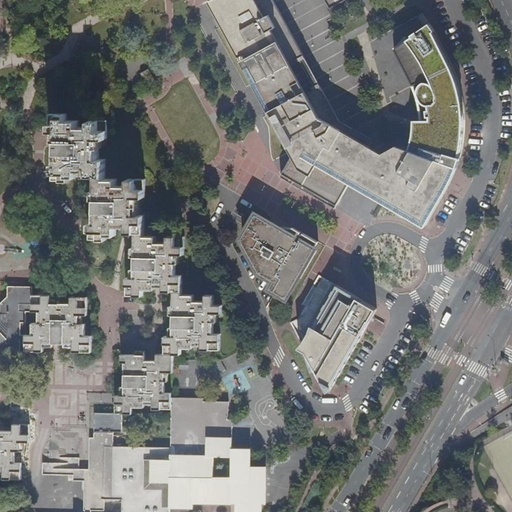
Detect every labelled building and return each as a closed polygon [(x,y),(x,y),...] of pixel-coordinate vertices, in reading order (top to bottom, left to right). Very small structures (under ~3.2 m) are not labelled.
[(397,147),(383,155),(370,147),(374,141),(361,134),(340,122),(273,0),(217,0),(215,1),(229,25),(223,28),(244,66),(253,83),(270,114),(279,130),(291,151),(294,158),(283,178),(337,209),(351,185),(381,202),(424,227),(446,191),(453,177),(456,168),(409,151),(402,148),(397,147)] [(324,0),(329,9),(345,0),(324,0)] [(409,151),(456,168),(460,159),(458,158),(461,145),(463,123),(462,108),(459,89),(451,66),(434,33),(435,32),(431,24),(411,34),(412,36),(409,40),(405,37),(395,48),(412,85),(420,81),(423,87),(419,93),(419,98),(421,102),(423,104),(429,106),(429,110),(427,110),(427,117),(429,117),(429,120),(426,120),(426,131),(429,132),(427,140),(412,137),(409,151)] [(150,70),(142,74),(144,78),(150,89),(158,85),(151,73),(150,70)] [(98,177),(98,180),(106,175),(106,160),(100,160),(100,139),(108,139),(108,122),(92,121),(92,127),(80,127),(80,121),(68,121),(68,115),(52,115),(52,132),(60,132),(59,140),(59,165),(53,165),(52,181),(70,182),(71,179),(71,173),(80,174),(80,168),(88,168),(88,176),(98,177)] [(174,336),(168,336),(194,349),(195,342),(204,342),(203,350),(221,350),(222,334),(214,334),(215,314),(223,314),(223,305),(215,305),(215,296),(207,295),(207,302),(196,301),(196,295),(184,294),(184,276),(177,275),(177,255),(185,255),(185,238),(169,237),(169,244),(158,243),(158,237),(145,236),(146,216),(138,216),(138,198),(146,198),(146,181),(130,180),(130,186),(118,186),(118,180),(106,180),(106,175),(98,180),(98,189),(98,199),(97,224),(91,224),(90,240),(108,240),(108,232),(117,232),(117,227),(128,227),(128,233),(136,233),(136,278),(128,278),(128,293),(128,296),(135,296),(144,297),(144,290),(156,290),(157,290),(157,283),(165,284),(165,292),(175,292),(175,306),(175,315),(174,336)] [(300,225),(293,221),(284,221),(254,202),(236,232),(259,273),(267,278),(265,282),(269,286),(268,289),(285,298),(319,241),(318,237),(300,225)] [(367,329),(378,310),(346,291),(334,285),(312,322),(302,331),(307,340),(302,349),(307,353),(314,373),(318,371),(330,393),(336,383),(367,329)] [(0,351),(21,352),(24,352),(25,336),(31,336),(32,323),(38,323),(38,312),(32,312),(33,296),(33,288),(16,288),(16,290),(11,290),(11,288),(8,288),(8,297),(2,304),(0,304),(0,351)] [(87,315),(88,298),(87,297),(72,297),(71,304),(50,303),(51,296),(33,296),(32,312),(38,312),(38,323),(32,323),(31,336),(25,336),(24,352),(44,352),(44,344),(58,344),(74,345),(74,352),(76,352),(92,352),(92,336),(85,336),(85,325),(80,324),(80,315),(87,315)] [(173,410),(173,398),(173,393),(166,393),(167,373),(174,373),(175,361),(175,355),(182,355),(183,348),(194,349),(168,336),(167,354),(160,354),(159,361),(149,360),(149,355),(124,355),(124,362),(127,362),(126,396),(118,396),(117,405),(117,413),(123,413),(123,415),(134,415),(134,407),(146,407),(146,401),(155,401),(154,409),(173,410)] [(171,511),(172,507),(195,508),(195,503),(198,503),(238,504),(238,511),(263,511),(263,504),(266,504),(268,467),(252,466),(252,449),(233,449),(234,420),(230,420),(230,403),(218,402),(218,399),(210,399),(210,402),(205,402),(205,399),(176,398),(176,416),(173,416),(172,448),(115,446),(115,432),(123,432),(123,415),(114,415),(115,413),(96,413),(95,437),(90,437),(89,469),(86,469),(84,511),(107,511),(107,500),(124,500),(123,511),(171,511)] [(0,471),(5,472),(5,480),(23,480),(23,464),(16,463),(17,452),(22,452),(22,443),(31,443),(31,439),(31,425),(15,425),(14,431),(0,431),(0,471)]
